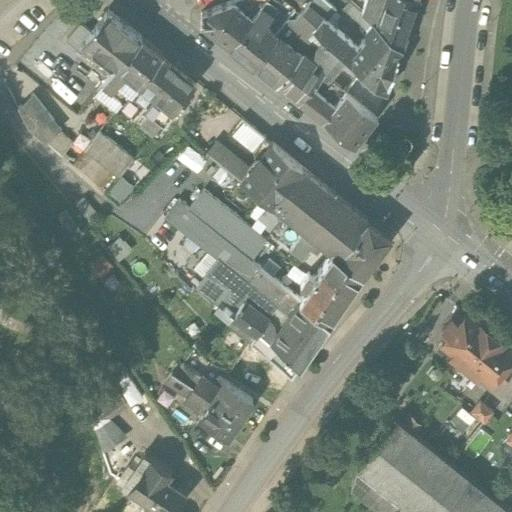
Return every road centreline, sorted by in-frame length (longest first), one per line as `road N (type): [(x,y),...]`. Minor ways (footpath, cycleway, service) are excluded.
road 1 (tertiary): [(153,5),(437,242)]
road 2 (tertiary): [(437,242),(238,511)]
road 3 (residential): [(471,0),(454,192),(437,242)]
